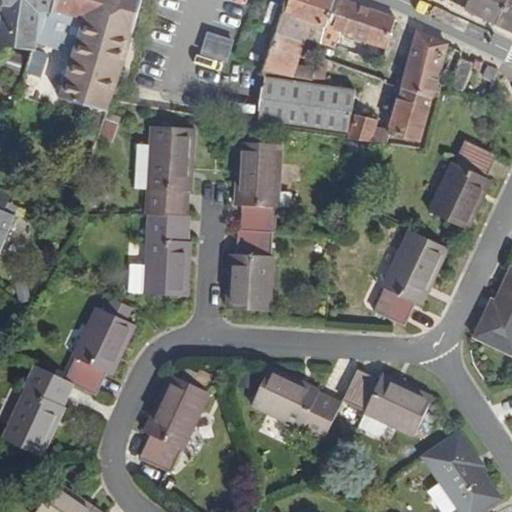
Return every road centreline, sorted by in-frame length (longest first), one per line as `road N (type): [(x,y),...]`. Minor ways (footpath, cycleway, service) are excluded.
road 1 (residential): [(438,353),(208,336)]
road 2 (residential): [(208,336),(178,341),(154,357),(119,442),(115,473),(144,511)]
road 3 (residential): [(511,190),(438,353)]
road 4 (residential): [(208,336),(213,201)]
road 5 (residential): [(511,463),(438,353)]
road 6 (secondary): [(398,0),(511,50)]
